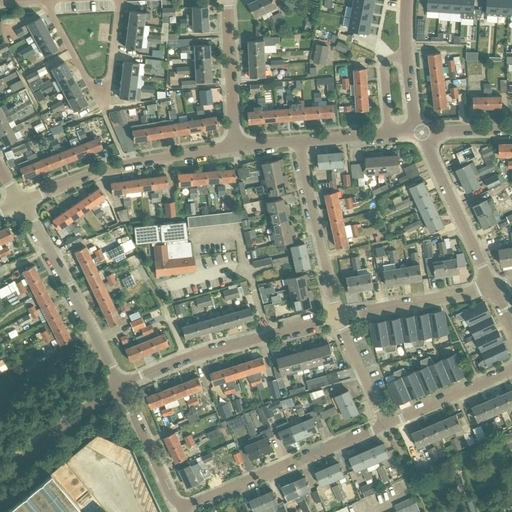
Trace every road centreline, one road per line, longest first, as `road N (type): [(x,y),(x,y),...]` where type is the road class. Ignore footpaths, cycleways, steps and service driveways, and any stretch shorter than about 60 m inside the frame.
road 1 (residential): [(120,387),(184,357),(337,318)]
road 2 (residential): [(20,203),(103,169),(235,146)]
road 3 (residential): [(179,511),(385,424)]
road 4 (residential): [(120,387),(20,203)]
road 5 (residential): [(43,0),(89,84),(99,88),(108,81),(119,0)]
road 6 (residential): [(337,318),(298,140)]
road 7 (residential): [(492,289),(421,132)]
road 8 (residential): [(337,318),(492,289)]
road 9 (residential): [(0,476),(120,387)]
road 10 (residential): [(235,146),(227,0)]
road 11 (residential): [(385,424),(511,369)]
road 12 (residential): [(177,511),(120,387)]
